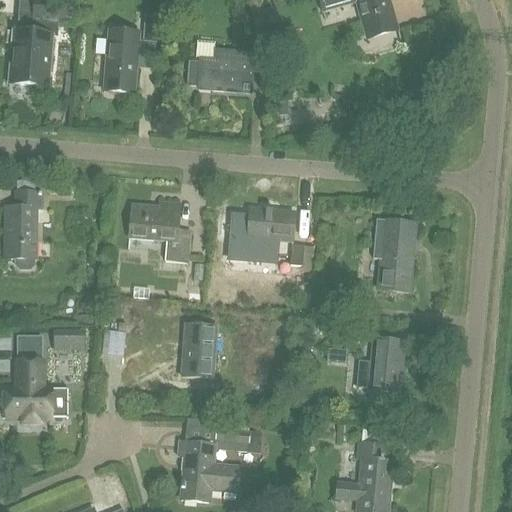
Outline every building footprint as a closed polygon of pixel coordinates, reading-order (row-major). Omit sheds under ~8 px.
[(263,11),(259,0),(247,0),(256,30),(269,26),(265,10),(263,11)] [(390,0),(320,0),(324,14),(359,4),(369,41),(399,33),(390,0)] [(50,88),(54,35),(60,36),(62,3),(38,1),(37,23),(30,23),(29,33),(24,33),(24,32),(13,31),(12,54),(22,55),(19,86),(50,88)] [(159,18),(146,17),(144,44),(157,45),(159,18)] [(106,93),(136,96),(142,34),(111,31),(106,93)] [(215,50),(215,61),(202,60),(202,65),(191,64),(189,86),(199,87),(199,91),(252,96),(255,65),(256,65),(256,53),(215,50)] [(277,100),(277,117),(288,116),(287,100),(277,100)] [(36,262),(36,210),(41,210),(41,194),(15,194),(15,209),(5,209),(5,262),(15,262),(15,268),(20,273),(31,273),(35,268),(35,262),(36,262)] [(130,239),(166,242),(165,262),(175,263),(188,265),(191,232),(179,231),(181,206),(159,204),(159,209),(134,206),(130,239)] [(274,256),(275,242),(294,243),(296,215),(251,211),(249,240),(250,240),(249,254),(274,256)] [(416,225),(377,221),(373,260),(384,262),(383,274),(380,273),(378,291),(410,294),(416,225)] [(305,248),(293,247),(291,273),(303,274),(305,248)] [(211,277),(209,303),(258,307),(260,281),(211,277)] [(334,294),(310,292),(307,313),(333,316),(334,294)] [(338,340),(339,340),(365,342),(366,327),(330,324),(329,337),(338,338),(338,340)] [(186,327),(182,379),(213,381),(217,329),(186,327)] [(55,334),(55,351),(83,350),(82,334),(79,334),(55,334)] [(371,393),(401,396),(407,343),(377,340),(371,393)] [(129,362),(128,363),(135,376),(162,362),(156,350),(154,351),(153,350),(129,362)] [(23,421),(23,427),(41,427),(41,421),(51,421),(51,392),(42,392),(42,364),(17,364),(17,386),(20,386),(20,392),(6,392),(6,395),(2,395),(2,408),(6,408),(6,421),(23,421)] [(192,396),(191,404),(209,406),(210,397),(192,396)] [(252,433),(219,430),(218,430),(216,443),(251,446),(252,433)] [(178,458),(186,459),(182,501),(211,504),(212,491),(240,494),(242,470),(214,468),(216,447),(180,444),(178,458)] [(390,511),(395,463),(385,463),(387,447),(361,444),(359,461),(364,461),(361,487),(340,485),(338,501),(360,503),(358,511),(390,511)]
